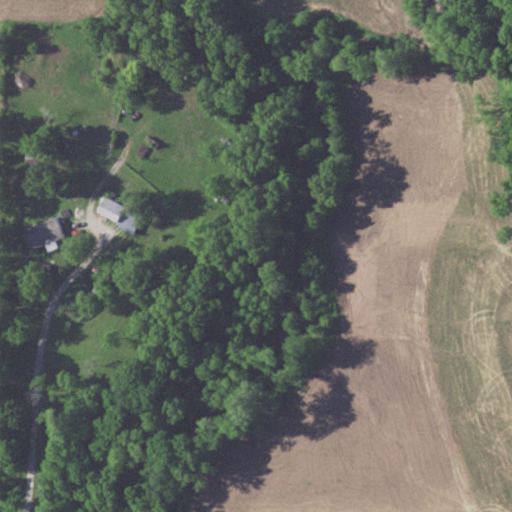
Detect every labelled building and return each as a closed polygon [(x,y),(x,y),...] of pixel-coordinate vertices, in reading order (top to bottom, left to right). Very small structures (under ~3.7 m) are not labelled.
[(141,95),(143,75),(126,73),(124,93),(141,95)] [(27,145),(27,167),(45,167),(45,145),(27,145)] [(137,232),(146,214),(108,194),(99,211),(137,232)] [(67,237),(60,215),(23,227),(31,249),(67,237)] [(25,276),(50,276),(50,261),(25,261),(25,276)]
